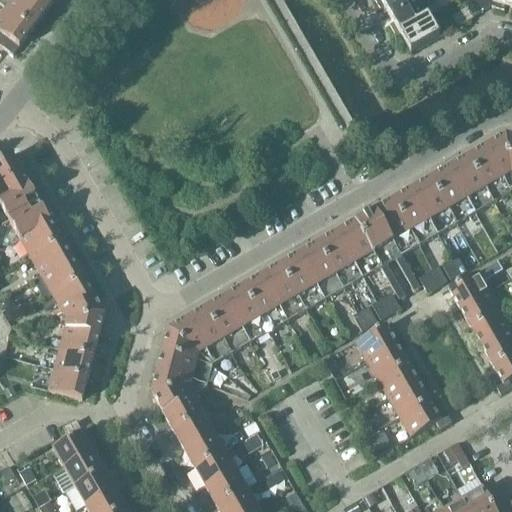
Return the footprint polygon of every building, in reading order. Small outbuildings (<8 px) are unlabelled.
[(0,0),(0,7),(5,11),(33,33),(46,16),(25,0),(0,0)] [(25,0),(46,16),(58,0),(25,0)] [(384,9),(389,18),(418,1),(417,0),(376,0),(374,1),(380,12),(384,9)] [(482,15),(473,0),(459,0),(472,21),(482,15)] [(511,0),(473,0),(482,15),(492,10),(504,13),(505,8),(511,10),(511,0)] [(390,29),(396,39),(429,20),(418,1),(389,18),(394,26),(390,29)] [(19,51),(33,33),(5,11),(0,18),(0,35),(5,40),(12,45),(19,51)] [(429,20),(396,39),(402,49),(406,47),(411,56),(440,39),(429,20)] [(5,40),(0,46),(0,48),(6,53),(12,45),(5,40)] [(12,45),(6,53),(13,59),(19,51),(12,45)] [(487,151),(511,192),(511,141),(506,140),(487,151)] [(511,192),(487,151),(469,162),(450,172),(476,217),(511,195),(511,192)] [(11,158),(0,164),(0,204),(29,188),(11,158)] [(450,172),(431,183),(413,194),(439,239),(476,217),(450,172)] [(0,208),(7,220),(8,222),(20,243),(50,225),(38,205),(29,188),(0,204),(0,208)] [(402,260),(420,250),(439,239),(413,194),(375,216),(401,261),(402,260)] [(393,266),(396,264),(401,261),(375,216),(367,221),(361,224),(338,238),(363,282),(381,272),(387,269),(393,266)] [(20,243),(31,261),(61,244),(50,225),(20,243)] [(326,304),(344,293),(363,282),(338,238),(300,259),(326,304)] [(31,261),(42,280),(72,263),(61,244),(31,261)] [(288,325),(307,315),(326,304),(300,259),(262,281),(288,325)] [(402,274),(408,271),(402,260),(401,261),(396,264),(402,274)] [(452,263),(456,271),(461,279),(467,275),(458,260),(452,263)] [(42,280),(53,299),(83,282),(72,263),(42,280)] [(447,277),(456,271),(452,263),(442,269),(447,277)] [(496,266),(480,276),(484,283),(500,273),(496,266)] [(387,269),(381,272),(387,283),(393,279),(387,269)] [(409,284),(414,281),(408,271),(402,274),(409,284)] [(429,276),(434,284),(443,279),(439,271),(429,276)] [(456,271),(447,277),(451,284),(461,279),(456,271)] [(479,275),(449,293),(460,312),(490,295),(484,283),(480,276),(479,275)] [(424,290),(434,284),(429,276),(419,282),(424,290)] [(393,279),(387,283),(393,293),(399,290),(393,279)] [(443,279),(434,284),(438,291),(438,292),(446,287),(448,286),(443,279)] [(251,347),(269,336),(288,325),(262,281),(225,302),(251,347)] [(409,284),(415,295),(420,291),(414,281),(409,284)] [(64,318),(94,301),(83,282),(53,299),(64,318)] [(428,298),(438,292),(438,291),(434,284),(424,290),(428,298)] [(393,293),(399,303),(405,300),(399,290),(393,293)] [(501,313),(490,295),(460,312),(471,331),(501,313)] [(382,304),(387,311),(396,306),(392,298),(382,304)] [(5,301),(0,303),(0,311),(2,314),(10,310),(5,301)] [(64,318),(67,324),(105,319),(94,301),(64,318)] [(213,368),(232,358),(251,347),(225,302),(187,324),(213,368)] [(372,309),(377,317),(387,311),(382,304),(372,309)] [(401,314),(396,306),(387,311),(391,319),(401,314)] [(364,324),(373,319),(369,311),(359,317),(364,324)] [(391,319),(387,311),(377,317),(381,325),(391,319)] [(511,332),(511,331),(501,313),(471,331),(482,350),(511,332)] [(368,332),(364,324),(359,317),(353,320),(362,336),(368,332)] [(99,340),(105,319),(67,324),(65,331),(99,340)] [(373,319),(364,324),(368,332),(378,327),(373,319)] [(213,368),(187,324),(169,335),(163,355),(213,368)] [(386,329),(356,346),(368,365),(398,348),(386,329)] [(62,343),(60,352),(93,361),(99,340),(65,331),(62,343)] [(511,357),(511,332),(482,350),(493,368),(511,357)] [(52,341),(50,349),(59,351),(61,343),(52,341)] [(378,384),(409,367),(398,348),(368,365),(378,384)] [(10,351),(8,360),(22,363),(24,355),(10,351)] [(60,352),(54,373),(88,382),(93,361),(60,352)] [(158,376),(207,390),(213,368),(163,355),(158,376)] [(504,387),(497,391),(501,399),(511,392),(511,389),(509,385),(511,383),(511,357),(493,368),(504,387)] [(332,360),(324,365),(330,375),(338,370),(332,360)] [(389,403),(420,386),(409,367),(378,384),(389,403)] [(54,373),(48,395),(82,404),(88,382),(54,373)] [(270,377),(274,383),(280,380),(276,373),(270,377)] [(193,399),(207,391),(207,390),(158,376),(152,397),(163,416),(193,399)] [(400,421),(430,404),(420,386),(389,403),(400,421)] [(11,389),(4,393),(8,402),(16,397),(11,389)] [(193,399),(163,416),(173,435),(204,417),(193,399)] [(400,421),(411,441),(437,427),(441,434),(453,427),(449,419),(442,423),(430,404),(400,421)] [(351,411),(348,413),(353,423),(359,419),(354,410),(351,411)] [(184,453),(214,436),(204,417),(173,435),(184,453)] [(70,443),(83,436),(76,424),(63,432),(70,443)] [(255,425),(244,431),(249,440),(260,434),(255,425)] [(369,426),(362,431),(364,433),(367,439),(374,435),(369,426)] [(382,434),(369,442),(375,453),(388,446),(382,434)] [(83,436),(70,443),(53,453),(64,473),(94,455),(83,436)] [(195,472),(225,455),(214,436),(184,453),(195,472)] [(257,438),(246,444),(252,455),(263,449),(257,438)] [(458,447),(444,455),(452,467),(457,464),(462,472),(470,468),(458,447)] [(75,491),(105,474),(94,455),(64,473),(75,491)] [(206,491),(236,474),(225,455),(195,472),(206,491)] [(270,456),(262,460),(267,471),(275,466),(270,456)] [(431,462),(420,469),(427,482),(438,476),(431,462)] [(420,469),(409,475),(416,488),(427,482),(420,469)] [(30,471),(20,477),(26,487),(36,482),(30,471)] [(10,472),(2,477),(7,486),(15,481),(10,472)] [(86,510),(116,493),(105,474),(75,491),(86,510)] [(217,510),(247,492),(236,474),(206,491),(217,510)] [(280,475),(271,480),(276,489),(285,484),(280,475)] [(217,511),(255,511),(258,511),(247,492),(217,510),(217,511)] [(483,492),(464,503),(468,511),(511,511),(511,507),(508,500),(493,508),(483,492)] [(87,511),(126,511),(127,511),(116,493),(86,510),(87,511)] [(44,494),(33,500),(40,511),(50,506),(44,494)] [(379,504),(374,495),(363,501),(368,510),(379,504)] [(296,496),(286,501),(292,511),(298,511),(304,509),(296,496)] [(468,511),(464,503),(448,511),(468,511)]
